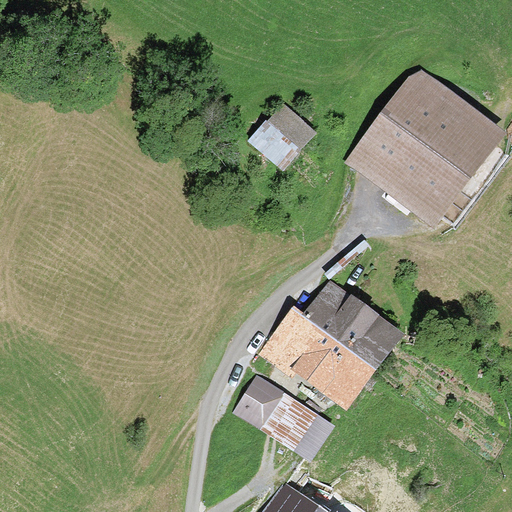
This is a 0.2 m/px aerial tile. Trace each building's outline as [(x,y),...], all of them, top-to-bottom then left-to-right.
[(344,168),(433,238),(508,143),(418,74),(344,168)] [(285,107),(248,146),(281,177),(318,138),(285,107)] [(331,283),(302,320),(377,382),(403,345),(331,283)] [(347,419),(377,382),(302,320),(294,314),(260,354),(347,419)] [(256,379),(232,415),(309,466),(333,429),(256,379)] [(331,511),(282,479),(259,511),(331,511)]
